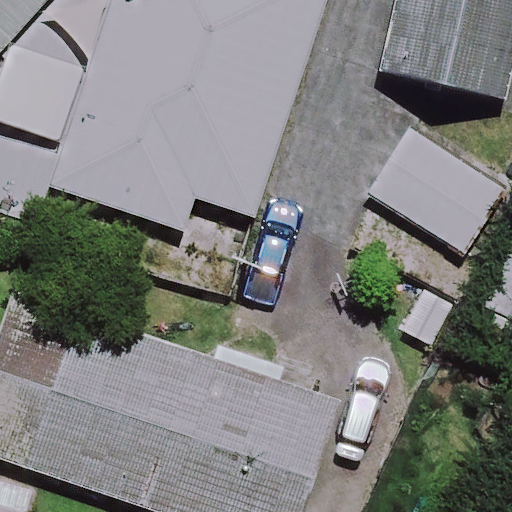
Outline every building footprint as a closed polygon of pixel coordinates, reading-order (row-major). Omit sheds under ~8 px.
[(0,0),(0,53),(48,0),(0,0)] [(113,0),(53,191),(181,232),(192,197),(252,216),(321,0),(113,0)] [(511,37),(511,0),(414,0),(392,76),(492,106),(511,37)] [(505,190),(409,136),(370,205),(466,259),(505,190)] [(511,248),(484,309),(511,322),(511,248)] [(302,511),(338,410),(10,296),(0,325),(0,460),(149,511),(302,511)]
